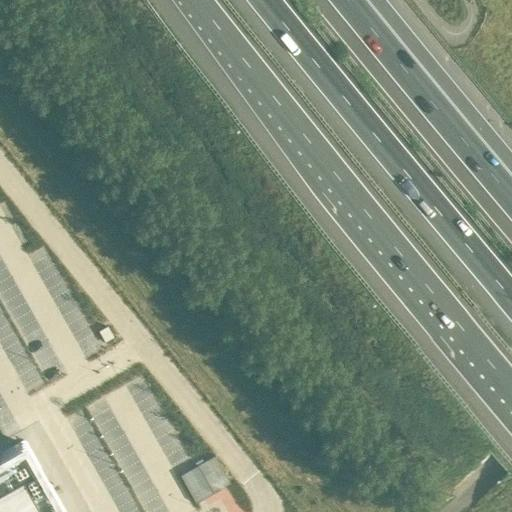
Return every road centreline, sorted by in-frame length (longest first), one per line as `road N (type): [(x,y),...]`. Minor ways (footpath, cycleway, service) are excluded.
road 1 (motorway): [(197,0),(511,389)]
road 2 (unclassified): [(0,164),(262,490),(268,511)]
road 3 (motorway): [(265,0),(511,300)]
road 4 (motorway): [(511,208),(340,0)]
